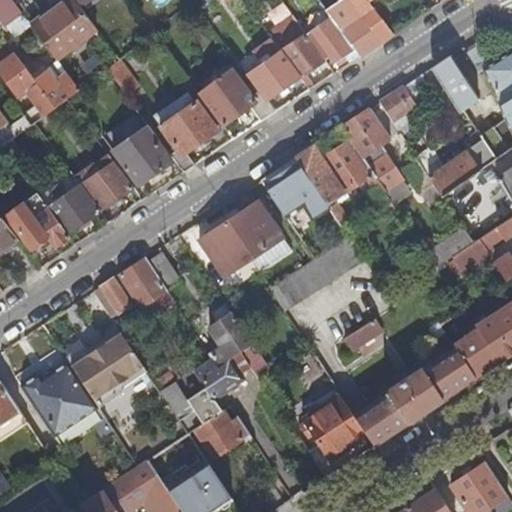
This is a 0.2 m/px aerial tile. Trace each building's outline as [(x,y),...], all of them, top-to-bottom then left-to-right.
[(20,9),(13,0),(0,0),(0,18),(6,26),(23,13),(20,9)] [(97,29),(75,0),(63,0),(31,24),(56,58),(97,29)] [(347,38),(360,56),(377,45),(385,39),(393,33),(370,2),(372,0),(339,0),(326,9),(342,30),(347,38)] [(149,24),(154,30),(171,16),(166,10),(149,24)] [(346,56),(350,62),(352,61),(360,56),(347,38),(344,41),(327,18),(307,35),(321,54),(326,60),(330,57),(335,63),(346,56)] [(282,51),(301,76),(326,60),(321,54),(307,35),(300,25),(276,43),(282,51)] [(484,69),(511,50),(511,39),(490,54),(481,41),(467,50),(481,71),(484,69)] [(35,121),(55,106),(35,78),(25,65),(9,43),(0,49),(0,68),(18,93),(25,88),(35,102),(22,112),(24,115),(31,124),(35,121)] [(119,59),(124,55),(120,50),(115,54),(119,59)] [(511,50),(484,69),(506,119),(511,133),(511,50)] [(250,77),(260,91),(266,99),(301,76),(282,51),(247,74),(250,77)] [(433,67),(463,111),(480,99),(451,55),(433,67)] [(55,106),(67,97),(79,88),(68,73),(57,81),(48,69),(35,78),(55,106)] [(210,106),(210,107),(225,126),(235,118),(239,120),(242,118),(242,112),(250,106),(261,122),(276,112),(266,99),(260,91),(252,97),(232,69),(200,93),(210,106)] [(172,153),(185,171),(197,164),(187,151),(218,130),(203,112),(210,107),(210,106),(200,93),(191,81),(184,86),(189,93),(157,115),(163,124),(161,125),(179,148),(172,153)] [(405,85),(381,101),(400,129),(410,122),(405,114),(418,105),(405,85)] [(128,96),(142,113),(154,105),(140,87),(128,96)] [(352,140),(396,205),(412,194),(381,144),(392,137),(372,107),(365,112),(343,126),(352,140)] [(0,133),(0,141),(3,145),(13,137),(31,124),(24,115),(0,133)] [(511,133),(506,119),(481,136),(496,159),(511,147),(511,133)] [(154,136),(157,134),(151,126),(115,150),(140,184),(173,162),(154,136)] [(435,183),(444,195),(496,159),(481,136),(469,145),(471,148),(431,176),(435,183)] [(7,152),(17,164),(27,157),(13,137),(3,145),(7,152)] [(330,207),(342,225),(354,218),(340,196),(368,177),(374,187),(370,189),(377,199),(375,200),(385,214),(386,213),(393,223),(395,222),(404,237),(413,231),(396,205),(352,140),(324,159),(315,145),(312,147),(308,150),(297,157),(330,207)] [(81,185),(100,210),(134,187),(109,154),(95,164),(100,172),(87,181),(81,173),(76,177),(81,185)] [(435,183),(431,176),(418,156),(404,166),(422,192),(435,183)] [(263,180),(285,215),(304,202),(314,217),(330,207),(297,157),(284,166),(263,180)] [(100,172),(95,164),(81,173),(87,181),(100,172)] [(511,167),(496,178),(511,203),(511,167)] [(67,233),(100,210),(81,185),(77,188),(67,174),(38,193),(67,233)] [(56,246),(70,237),(67,233),(38,193),(30,182),(20,189),(38,214),(35,216),(24,202),(7,215),(31,248),(48,236),(56,246)] [(283,238),(258,201),(200,238),(224,276),(283,238)] [(0,254),(19,239),(0,213),(0,254)] [(511,216),(480,237),(489,252),(511,237),(511,253),(510,251),(495,262),(508,281),(511,278),(511,216)] [(429,256),(437,266),(457,252),(474,241),(464,226),(427,252),(429,256)] [(188,247),(180,234),(168,242),(165,244),(173,256),(188,247)] [(270,288),(286,311),(365,259),(362,254),(349,235),(314,259),(270,288)] [(479,238),(474,241),(457,252),(469,270),(491,256),(479,238)] [(163,252),(149,261),(164,284),(165,286),(179,277),(163,252)] [(149,261),(146,256),(132,266),(120,274),(141,307),(168,290),(165,286),(164,284),(149,261)] [(416,265),(423,275),(437,266),(429,256),(416,265)] [(112,279),(95,290),(109,313),(111,316),(131,302),(115,277),(112,279)] [(218,322),(233,312),(226,302),(211,313),(218,322)] [(458,348),(477,377),(511,353),(511,302),(477,325),(479,328),(455,344),(458,348)] [(216,367),(254,343),(247,333),(233,312),(218,322),(210,327),(222,345),(208,355),(210,358),(216,367)] [(384,331),(376,319),(346,339),(353,350),(384,331)] [(69,362),(98,407),(122,392),(124,385),(147,370),(115,322),(101,331),(95,321),(58,345),(69,362)] [(452,339),(441,322),(432,329),(443,346),(452,339)] [(252,366),(263,383),(275,374),(254,343),(216,367),(210,358),(194,369),(210,394),(191,407),(202,423),(229,404),(221,393),(245,376),(242,372),(252,366)] [(368,434),(375,445),(397,430),(474,379),(477,377),(458,348),(424,370),(424,369),(388,393),(388,394),(355,416),(368,434)] [(98,407),(69,362),(42,379),(38,373),(21,385),(54,437),(98,407)] [(160,391),(175,381),(180,378),(173,366),(153,380),(160,391)] [(0,422),(19,410),(0,380),(0,422)] [(185,429),(188,432),(195,428),(215,458),(241,440),(247,449),(255,443),(235,412),(229,404),(202,423),(191,407),(175,381),(160,391),(169,404),(177,417),(185,429)] [(304,407),(308,414),(340,393),(335,386),(304,407)] [(308,438),(309,436),(304,428),(345,400),(340,393),(308,414),(303,417),(305,421),(299,424),(308,438)] [(304,428),(309,436),(314,433),(331,459),(368,434),(355,416),(345,400),(304,428)] [(156,511),(182,511),(167,488),(147,459),(137,466),(138,466),(103,490),(117,511),(118,511),(146,494),(158,511),(156,511)] [(167,488),(182,511),(215,511),(217,511),(217,509),(232,499),(207,462),(167,488)] [(469,511),(483,511),(508,496),(485,462),(451,485),(469,511)] [(0,495),(12,488),(0,469),(0,495)] [(450,511),(435,489),(400,511),(450,511)] [(81,504),(86,511),(117,511),(103,490),(81,504)] [(228,506),(232,499),(217,509),(224,509),(228,506)]
